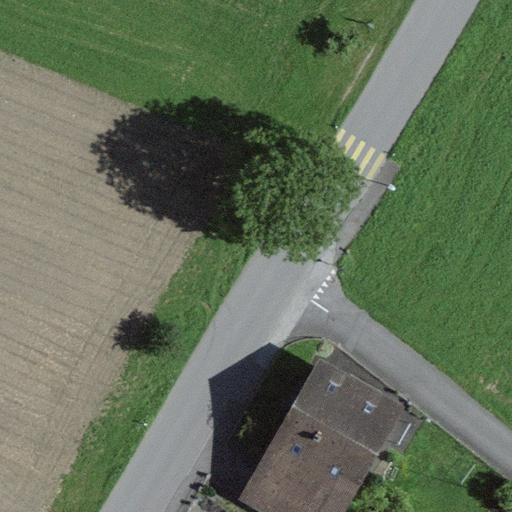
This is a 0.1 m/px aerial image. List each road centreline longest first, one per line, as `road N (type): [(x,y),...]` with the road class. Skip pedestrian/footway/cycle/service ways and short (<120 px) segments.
road 1 (unclassified): [(278,274),(438,0)]
road 2 (residential): [(511,455),(278,274)]
road 3 (unclassified): [(141,511),(278,274)]
